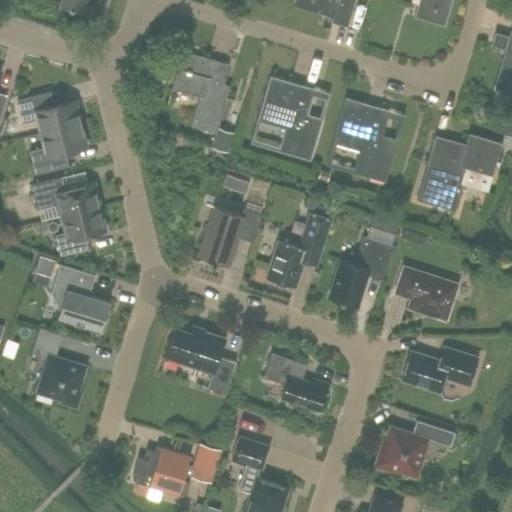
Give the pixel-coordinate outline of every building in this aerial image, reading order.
[(62,0),(61,5),(84,11),(87,0),(62,0)] [(330,19),(347,24),(353,0),(293,0),(293,3),(332,14),(330,19)] [(418,0),(415,13),(445,21),(451,0),(418,0)] [(511,35),(495,30),(491,43),(508,48),(496,88),(511,92),(511,35)] [(192,124),(216,131),(226,95),(219,93),(228,62),(185,50),(175,85),(171,84),(171,86),(200,95),(192,124)] [(270,74),(257,118),(288,126),(281,150),(309,158),(320,120),(304,115),(312,86),(270,74)] [(38,118),(42,132),(81,122),(75,99),(55,104),(51,90),(17,98),(23,121),(38,118)] [(344,96),(331,140),(361,149),(355,171),(384,180),(395,141),(379,136),(386,108),(344,96)] [(81,122),(42,132),(45,146),(30,149),(35,173),(69,165),(66,151),(86,146),(81,122)] [(229,151),(234,132),(219,128),(213,146),(229,151)] [(466,166),(492,173),(501,141),(467,132),(465,142),(434,134),(417,198),(455,208),(466,166)] [(328,181),(330,172),(321,169),(319,177),(328,181)] [(61,215),(100,205),(95,181),(64,188),(61,175),(32,183),(38,208),(58,203),(61,215)] [(106,230),(100,205),(61,215),(65,231),(55,234),(60,255),(84,249),(81,236),(106,230)] [(243,207),(240,214),(215,205),(199,255),(228,264),(238,235),(253,240),(262,213),(243,207)] [(316,264),(324,240),(331,217),(310,210),(299,245),(278,238),(266,276),(295,286),(303,260),(316,264)] [(400,226),(373,217),(369,230),(395,239),(400,226)] [(404,228),(401,237),(410,240),(413,231),(404,228)] [(354,263),(341,259),(329,297),(356,305),(366,273),(382,279),(393,244),(363,235),(354,263)] [(40,255),(36,268),(52,273),(55,260),(40,255)] [(92,273),(60,263),(51,292),(60,309),(58,316),(101,330),(110,301),(88,294),(86,291),(92,273)] [(408,306),(446,318),(458,282),(403,265),(395,291),(411,297),(408,306)] [(192,325),(191,330),(175,325),(165,356),(200,367),(201,365),(213,369),(207,387),(225,392),(235,360),(219,355),(225,336),(192,325)] [(60,402),(77,407),(82,390),(79,389),(86,364),(56,354),(62,333),(39,326),(31,352),(46,357),(36,391),(61,398),(60,402)] [(444,376),(469,384),(478,356),(444,345),(439,358),(411,349),(402,378),(439,391),(444,376)] [(319,409),(328,383),(303,375),(307,363),(271,351),(263,376),(286,383),(282,396),(319,409)] [(428,438),(451,445),(455,431),(417,418),(412,431),(390,424),(383,447),(380,446),(374,465),(392,471),(393,468),(416,475),(428,438)] [(262,469),(270,444),(238,434),(230,459),(247,464),(239,489),(250,492),(243,511),(280,511),(288,487),(255,476),(258,467),(262,469)] [(212,481),(221,448),(199,442),(192,463),(188,461),(190,454),(157,444),(155,450),(146,447),(143,457),(138,455),(133,471),(133,472),(133,474),(133,475),(133,476),(133,477),(134,478),(135,479),(136,481),(138,481),(139,481),(136,490),(148,494),(150,485),(178,493),(187,490),(190,481),(183,479),(185,473),(212,481)] [(358,511),(397,511),(401,501),(376,493),(370,511),(362,511),(359,511),(358,511)]
